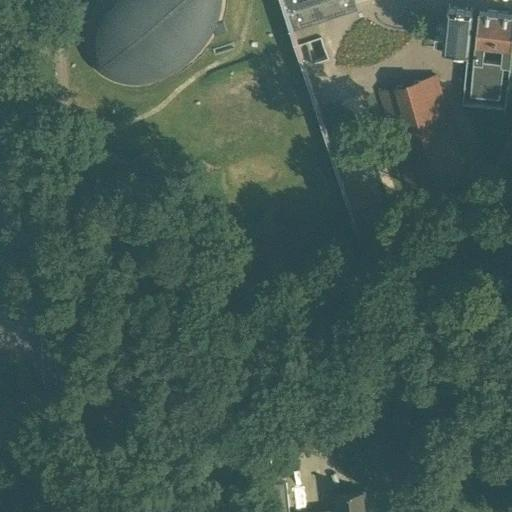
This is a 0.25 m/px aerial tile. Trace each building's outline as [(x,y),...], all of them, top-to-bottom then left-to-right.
[(85,26),(84,35),(84,44),(86,52),(89,60),(92,64),(95,68),(98,72),(102,75),(108,78),(114,81),(120,83),(127,84),(132,85),(138,85),(143,84),(148,83),(155,81),(161,79),(167,76),(173,72),(177,69),(181,66),(189,58),(191,57),(288,26),(288,25),(291,24),(345,7),(366,0),(95,0),(92,5),(89,13),(86,22),(85,26)] [(469,50),(473,8),(447,6),(445,33),(435,32),(434,40),(444,41),(443,47),(469,50)] [(511,12),(478,9),(470,94),(500,97),(504,63),(511,64),(511,54),(511,12)] [(467,179),(436,74),(377,91),(408,196),(467,179)] [(155,302),(141,303),(141,316),(156,315),(155,302)] [(272,348),(270,384),(305,385),(307,349),(272,348)] [(366,511),(364,491),(335,494),(336,508),(331,509),(327,509),(327,511),(289,511),(286,481),(274,482),(276,511),(366,511)]
